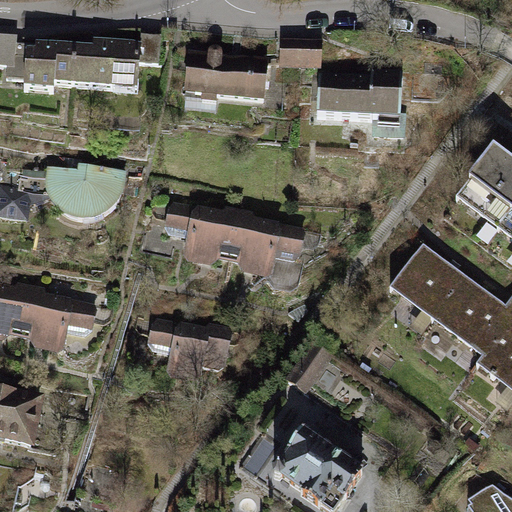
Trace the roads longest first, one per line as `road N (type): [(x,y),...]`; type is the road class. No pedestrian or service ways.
road 1 (residential): [(223,0),(260,16),(389,14),(470,32),(511,52)]
road 2 (residential): [(0,12),(43,15),(152,0)]
